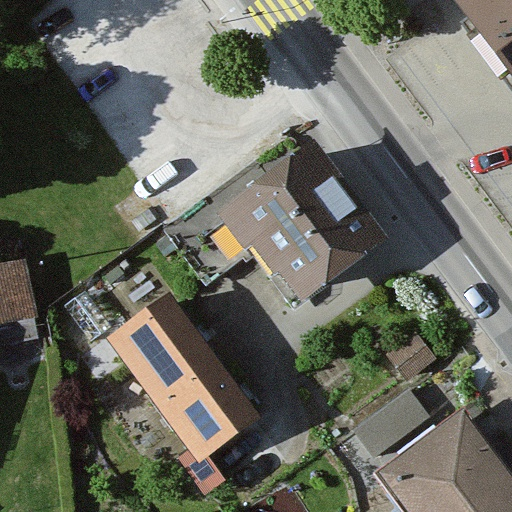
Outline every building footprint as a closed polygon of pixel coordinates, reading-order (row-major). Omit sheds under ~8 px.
[(511,0),(448,0),(442,5),(511,98),(511,0)] [(325,149),(225,222),(282,300),(298,288),(315,312),(400,250),(325,149)] [(0,332),(48,326),(40,269),(0,274),(0,332)] [(128,347),(203,458),(250,426),(175,315),(128,347)] [(511,511),(511,475),(472,423),(389,488),(407,511),(511,511)]
